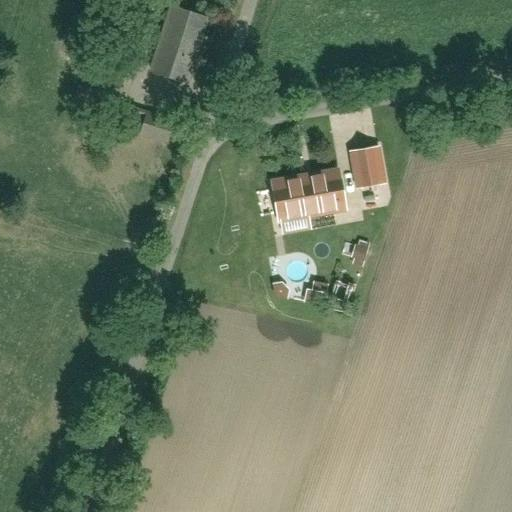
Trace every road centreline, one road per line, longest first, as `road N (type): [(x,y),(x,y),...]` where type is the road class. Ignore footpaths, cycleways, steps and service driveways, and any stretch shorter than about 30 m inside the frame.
road 1 (unclassified): [(218,118),(91,511)]
road 2 (unclassified): [(218,118),(511,62)]
road 3 (unclassified): [(256,0),(218,118)]
